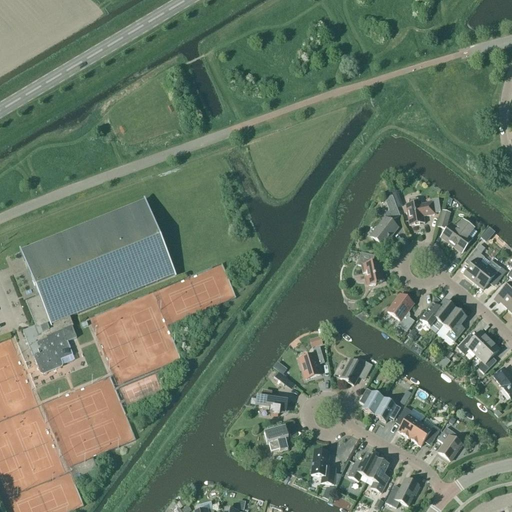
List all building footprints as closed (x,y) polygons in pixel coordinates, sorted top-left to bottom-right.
[(392,221),(399,218),(392,198),(384,200),(389,214),(384,220),(370,238),(383,248),(397,230),(390,224),(392,221)] [(418,205),(418,203),(416,201),(414,200),(410,201),(408,202),(408,204),(408,207),(405,207),(409,227),(424,225),(423,218),(426,217),(434,216),(434,215),(441,214),(438,200),(431,202),(431,204),(420,207),(420,205),(418,205)] [(145,202),(20,253),(38,298),(26,303),(37,331),(25,335),(23,333),(32,359),(36,358),(42,374),(58,367),(57,363),(72,357),(67,343),(76,340),(72,329),(73,328),(69,319),(175,276),(145,202)] [(445,231),(450,214),(442,212),(437,229),(445,231)] [(472,231),(463,224),(460,222),(452,228),(450,227),(441,239),(461,254),(470,242),(467,239),(472,231)] [(485,245),(490,240),(485,235),(480,241),(485,245)] [(479,246),(467,261),(472,266),(463,276),(473,284),(485,269),(480,265),(484,259),(480,256),(484,251),(479,246)] [(373,266),(373,263),(374,257),(350,251),(350,252),(360,255),(359,262),(357,267),(360,268),(362,275),(366,274),(367,278),(365,279),(366,283),(367,285),(368,286),(370,287),(372,287),(375,287),(376,287),(375,285),(382,283),(380,276),(382,276),(382,275),(381,276),(380,271),(381,271),(379,271),(378,265),(373,266)] [(485,269),(473,284),(483,292),(491,281),(496,285),(506,274),(500,269),(494,277),(485,269)] [(507,311),(511,305),(511,286),(510,284),(494,302),(497,305),(499,304),(507,311),(505,313),(507,311)] [(406,334),(414,323),(409,319),(409,318),(409,315),(408,314),(413,306),(399,296),(386,314),(400,324),(397,327),(406,334)] [(442,328),(455,312),(444,303),(439,311),(434,306),(432,305),(419,322),(429,331),(436,323),(442,328)] [(455,312),(442,328),(449,333),(445,337),(454,344),(464,331),(460,327),(465,320),(455,312)] [(415,333),(413,331),(407,338),(411,341),(414,336),(416,334),(415,333)] [(475,358),(489,343),(480,333),(473,341),(469,337),(456,349),(464,357),(462,358),(468,364),(474,358),(475,358)] [(311,350),(322,347),(320,339),(308,342),(311,350)] [(489,343),(475,358),(480,364),(476,369),(483,376),(496,363),(492,359),(499,352),(489,343)] [(305,381),(320,377),(317,365),(323,363),(319,349),(312,351),(314,357),(299,362),(305,381)] [(445,359),(445,358),(441,362),(442,362),(447,367),(450,363),(445,359)] [(358,366),(349,362),(339,380),(353,388),(360,376),(366,379),(372,368),(361,362),(358,366)] [(511,380),(504,370),(493,379),(501,389),(511,402),(511,401),(511,380)] [(284,387),(287,382),(277,375),(273,379),(284,387)] [(395,394),(399,386),(395,384),(391,392),(395,394)] [(371,422),(383,401),(371,394),(366,391),(359,404),(364,407),(361,411),(370,416),(368,420),(371,421),(371,422),(372,422),(371,422)] [(271,400),(272,393),(262,392),(261,399),(260,399),(258,409),(271,411),(270,417),(277,418),(278,412),(286,413),(287,403),(271,400)] [(371,422),(372,422),(375,424),(377,420),(385,425),(389,419),(394,422),(400,410),(395,408),(383,401),(371,422)] [(409,441),(420,424),(409,417),(411,414),(405,409),(396,422),(402,426),(397,433),(409,441)] [(420,424),(409,441),(420,449),(425,442),(431,445),(439,433),(433,428),(431,432),(420,424)] [(288,451),(285,441),(288,441),(287,436),(285,429),(263,435),(267,446),(269,446),(271,454),(279,452),(279,454),(288,451)] [(450,463),(461,447),(453,441),(456,437),(446,429),(437,442),(443,446),(437,455),(450,463)] [(333,487),(335,471),(327,470),(329,455),(314,453),(311,477),(322,479),(321,485),(333,487)] [(367,481),(377,462),(366,456),(361,466),(356,463),(348,478),(358,484),(361,478),(367,481)] [(377,462),(367,481),(373,484),(370,490),(381,496),(389,480),(383,477),(388,468),(377,462)] [(417,488),(405,482),(405,481),(397,495),(391,492),(385,505),(396,511),(399,504),(408,509),(413,497),(415,498),(419,490),(417,489),(418,488),(417,488)] [(236,509),(243,511),(246,501),(239,499),(236,509)] [(378,511),(383,503),(378,501),(372,511),(378,511)] [(180,510),(185,507),(181,502),(176,505),(180,510)]
